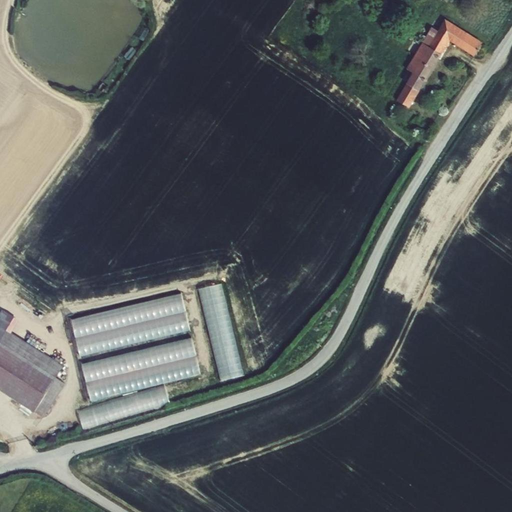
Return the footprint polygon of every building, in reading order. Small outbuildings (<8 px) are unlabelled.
[(449,38),(475,54),(482,43),(445,21),(439,32),(432,28),(407,69),(413,73),(407,84),(418,90),(449,38)] [(407,84),(397,100),(408,106),(418,90),(407,84)] [(225,282),(202,287),(222,379),(246,374),(225,282)] [(79,354),(192,332),(185,294),(72,316),(79,354)] [(3,310),(0,315),(0,326),(7,330),(15,317),(3,310)] [(0,326),(0,389),(44,417),(65,383),(56,377),(63,366),(7,330),(0,326)] [(166,383),(203,375),(195,338),(83,362),(91,403),(78,406),(83,426),(172,407),(166,383)]
